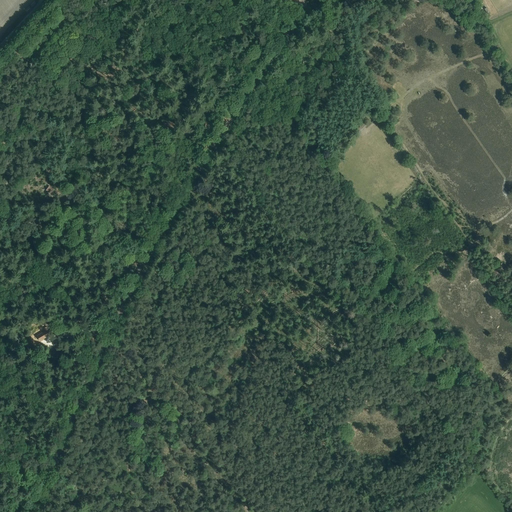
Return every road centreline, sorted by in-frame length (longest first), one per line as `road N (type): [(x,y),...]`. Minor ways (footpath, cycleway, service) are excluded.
road 1 (tertiary): [(30,511),(140,269),(303,0)]
road 2 (track): [(492,224),(455,227),(384,117),(419,82),(502,43)]
road 3 (track): [(511,209),(503,175),(430,77)]
road 4 (track): [(511,210),(461,251),(433,253),(408,273)]
